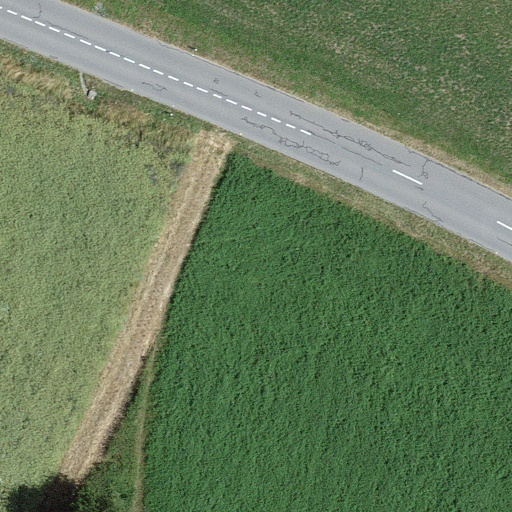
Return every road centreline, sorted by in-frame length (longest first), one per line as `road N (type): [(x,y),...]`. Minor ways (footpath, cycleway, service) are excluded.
road 1 (tertiary): [(511,231),(431,187),(0,6)]
road 2 (track): [(232,102),(60,511)]
